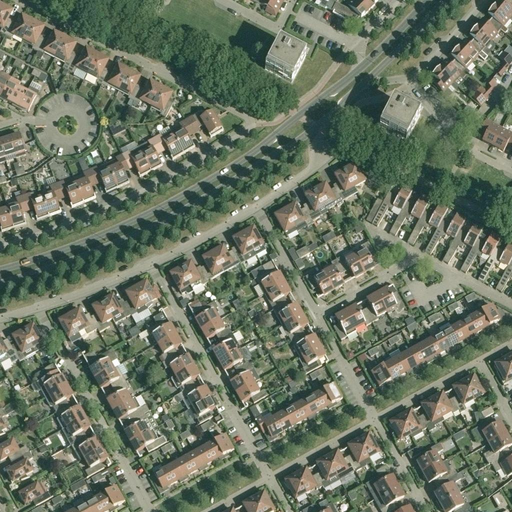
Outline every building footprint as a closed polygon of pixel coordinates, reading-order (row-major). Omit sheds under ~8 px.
[(257,0),(256,3),(267,9),(265,12),(266,12),(271,0),(257,0)] [(283,0),(271,0),(266,12),(275,17),(283,0)] [(325,9),(326,8),(329,0),(324,0),(324,1),(322,0),(319,6),(325,9)] [(329,0),(326,8),(332,12),(336,4),(338,0),(329,0)] [(357,0),(351,0),(347,6),(350,9),(359,18),(361,16),(363,17),(369,11),(357,0)] [(357,0),(369,11),(375,4),(374,3),(376,1),(375,0),(357,0)] [(500,0),(499,0),(494,7),(509,20),(511,16),(511,4),(507,1),(505,4),(500,0)] [(335,16),(354,25),(353,24),(359,18),(350,9),(349,10),(336,4),(332,12),(336,14),(335,16)] [(1,34),(5,36),(12,24),(6,21),(11,12),(6,9),(4,8),(4,7),(2,6),(1,5),(0,7),(0,27),(3,29),(1,34)] [(492,19),(489,22),(500,31),(503,28),(509,20),(494,7),(487,15),(492,19)] [(17,27),(12,24),(5,36),(11,39),(13,35),(23,40),(22,42),(33,22),(31,21),(30,21),(29,20),(27,20),(22,18),(17,27)] [(482,21),(476,29),(491,42),(498,34),(500,31),(489,22),(487,25),(482,21)] [(32,50),(37,53),(44,41),(38,38),(43,28),(38,26),(37,25),(36,24),(35,23),(33,22),(22,42),(33,48),(32,50)] [(474,40),(471,43),(481,52),(491,42),(476,29),(469,36),(474,40)] [(41,60),(43,56),(45,51),(55,57),(54,59),(55,59),(65,38),(64,38),(62,37),(61,37),(59,37),(54,34),(49,44),(44,41),(37,53),(38,53),(35,57),(41,60)] [(62,69),(68,72),(76,57),(70,54),(75,45),(70,42),(69,42),(68,40),(67,39),(65,38),(55,59),(65,65),(62,69)] [(291,84),(305,56),(279,42),(265,70),(291,84)] [(464,42),(457,49),(472,63),(479,55),(481,52),(471,43),(469,46),(464,42)] [(455,61),(452,64),(462,73),(466,76),(469,73),(466,70),(472,63),(457,49),(451,57),(455,61)] [(81,60),(76,57),(68,72),(74,75),(76,70),(87,75),(97,55),(95,54),(94,54),(93,53),(91,53),(86,51),(81,60)] [(499,59),(505,64),(500,69),(504,72),(509,67),(508,67),(511,62),(511,60),(504,53),(499,59)] [(96,83),(101,86),(108,74),(102,71),(107,61),(102,59),(101,57),(100,57),(98,55),(97,55),(87,75),(87,76),(88,73),(98,78),(96,83)] [(408,67),(411,72),(420,66),(416,61),(408,67)] [(445,62),(438,69),(453,83),(459,76),(463,80),(466,76),(462,73),(452,64),(450,67),(445,62)] [(113,77),(108,74),(101,86),(107,89),(108,87),(119,92),(129,71),(128,71),(126,70),(125,70),(123,70),(118,67),(113,77)] [(31,69),(28,75),(34,78),(37,73),(31,69)] [(438,69),(432,76),(436,81),(433,84),(443,93),(453,83),(438,69)] [(500,77),(504,72),(500,69),(496,73),(500,77)] [(128,99),(133,102),(140,90),(134,87),(139,78),(134,75),(133,75),(132,73),(130,72),(129,71),(119,92),(129,97),(128,99)] [(47,78),(37,73),(34,78),(43,83),(45,82),(47,78)] [(0,98),(1,99),(3,95),(11,79),(2,74),(0,77),(0,98)] [(489,87),(485,92),(489,95),(493,91),(493,90),(498,85),(489,77),(484,82),(489,87)] [(3,95),(1,99),(10,103),(18,88),(20,83),(11,79),(3,95)] [(145,93),(140,90),(133,102),(139,105),(141,101),(151,106),(150,108),(151,108),(161,88),(159,87),(158,87),(157,86),(155,86),(150,84),(145,93)] [(19,108),(20,106),(27,92),(18,88),(10,103),(19,108)] [(20,106),(19,108),(28,113),(33,104),(34,105),(38,98),(36,97),(38,93),(29,88),(27,93),(27,92),(20,106)] [(171,94),(166,92),(165,91),(165,90),(164,90),(162,88),(161,88),(151,108),(161,114),(160,116),(166,119),(172,107),(166,104),(171,94)] [(485,92),(480,96),(484,100),(489,95),(485,92)] [(420,115),(413,111),(393,101),(379,129),(405,142),(420,115)] [(467,107),(463,112),(468,116),(472,111),(467,107)] [(194,116),(185,121),(192,133),(198,129),(204,125),(210,135),(209,135),(210,139),(223,131),(221,128),(220,129),(215,119),(216,118),(218,114),(212,111),(211,113),(201,119),(200,118),(194,116)] [(481,117),(476,114),(472,111),(468,116),(477,122),(481,117)] [(183,131),(173,137),(183,154),(194,148),(193,145),(191,145),(190,143),(186,136),(192,133),(185,121),(179,125),(183,131)] [(485,121),(479,134),(485,137),(482,142),(493,147),(502,130),(485,121)] [(107,126),(113,137),(119,134),(113,123),(107,126)] [(506,147),(511,150),(511,148),(511,134),(502,130),(493,147),(503,153),(506,147)] [(16,136),(15,135),(9,137),(14,155),(16,155),(17,158),(27,155),(24,144),(22,145),(19,135),(16,136)] [(160,136),(154,139),(160,151),(166,148),(171,157),(170,158),(172,161),(183,154),(173,137),(164,142),(160,136)] [(2,140),(0,141),(0,143),(6,162),(7,162),(6,158),(14,155),(9,137),(2,139),(2,140)] [(144,145),(138,148),(151,172),(162,166),(160,163),(159,164),(155,154),(160,151),(154,139),(144,145)] [(132,151),(122,156),(128,168),(134,165),(139,174),(138,175),(139,178),(151,172),(138,148),(132,151)] [(117,162),(107,166),(117,189),(129,183),(128,180),(126,181),(122,171),(128,168),(122,156),(116,159),(117,162)] [(355,165),(345,170),(355,188),(365,182),(355,165)] [(96,168),(89,171),(95,184),(101,181),(105,190),(104,191),(106,194),(117,189),(107,166),(97,171),(96,168)] [(333,186),(343,204),(342,202),(357,193),(355,188),(345,170),(335,176),(340,185),(334,188),(333,186)] [(86,181),(76,185),(83,204),(95,199),(94,195),(93,196),(89,186),(95,184),(89,171),(83,174),(86,181)] [(63,182),(56,185),(61,197),(67,195),(71,205),(70,205),(72,209),(83,204),(76,185),(74,181),(64,185),(63,182)] [(49,196),(42,198),(49,217),(61,213),(60,209),(58,210),(55,200),(61,197),(56,185),(46,189),(49,196)] [(325,185),(315,190),(325,208),(334,203),(337,208),(343,204),(333,186),(335,191),(330,194),(325,185)] [(372,225),(377,228),(388,209),(391,210),(391,211),(391,212),(391,211),(392,211),(392,213),(399,217),(398,217),(399,217),(407,202),(407,201),(412,192),(403,187),(398,197),(389,192),(383,203),(376,216),(372,225)] [(303,206),(312,222),(322,216),(319,211),(325,208),(315,190),(305,196),(310,205),(304,208),(303,206)] [(33,194),(22,197),(27,210),(33,208),(37,218),(35,218),(37,221),(49,217),(42,198),(35,201),(33,194)] [(18,206),(7,210),(13,229),(26,225),(25,222),(23,222),(20,212),(27,210),(22,197),(16,199),(18,206)] [(389,234),(395,237),(406,218),(409,220),(408,221),(409,221),(409,220),(411,216),(419,221),(425,211),(430,201),(421,197),(416,206),(407,201),(407,202),(399,217),(398,217),(389,234)] [(377,200),(370,213),(376,216),(383,203),(377,200)] [(285,211),(295,228),(297,233),(307,227),(307,228),(313,224),(312,222),(303,206),(306,211),(300,214),(295,205),(285,211)] [(407,243),(413,246),(423,228),(426,229),(426,230),(427,229),(429,226),(437,230),(443,220),(442,220),(448,211),(439,206),(433,215),(425,211),(419,221),(407,243)] [(0,208),(0,224),(1,229),(0,229),(1,233),(13,229),(7,210),(1,212),(0,208)] [(284,234),(295,228),(285,211),(275,216),(284,234)] [(425,253),(430,256),(441,237),(444,238),(444,239),(444,240),(445,239),(447,235),(455,239),(455,240),(460,230),(460,229),(465,220),(456,215),(451,225),(443,220),(437,230),(425,253)] [(442,262),(448,265),(459,246),(462,248),(461,249),(462,249),(462,248),(464,244),(472,249),(478,239),(483,229),(474,225),(469,234),(460,229),(460,230),(455,240),(442,262)] [(247,230),(247,231),(243,234),(256,257),(266,251),(253,228),(247,230)] [(240,265),(256,257),(243,234),(239,236),(238,235),(233,239),(233,240),(238,249),(232,252),(233,253),(239,264),(240,265)] [(460,271),(466,274),(477,255),(480,257),(479,258),(480,257),(482,254),(490,258),(495,248),(496,248),(501,239),(492,234),(486,243),(478,239),(472,249),(465,263),(460,271)] [(364,251),(355,256),(365,274),(375,268),(369,257),(374,254),(368,243),(362,246),(364,251)] [(499,263),(507,267),(511,259),(511,244),(510,243),(504,253),(496,248),(495,248),(490,258),(478,281),(483,284),(494,265),(497,266),(496,267),(497,268),(497,267),(499,263)] [(224,273),(239,264),(233,253),(228,257),(223,247),(222,247),(216,250),(217,251),(212,253),(224,273)] [(295,253),(299,260),(309,254),(305,248),(295,253)] [(208,282),(214,279),(224,273),(212,253),(208,256),(207,255),(202,258),(202,259),(207,268),(202,271),(208,282)] [(343,257),(337,260),(343,272),(348,269),(354,279),(365,274),(355,256),(345,261),(343,257)] [(495,290),(501,293),(511,274),(511,259),(507,267),(495,290)] [(333,268),(323,274),(333,291),(343,285),(337,275),(343,272),(337,260),(331,264),(333,268)] [(265,274),(267,273),(276,268),(272,262),(262,268),(265,274)] [(202,286),(208,283),(208,282),(202,271),(201,269),(195,272),(190,263),(184,265),(184,266),(180,269),(192,291),(202,285),(202,286)] [(180,292),(182,295),(185,293),(186,295),(188,295),(193,293),(192,291),(180,269),(176,271),(175,270),(170,274),(170,275),(180,292)] [(270,279),(267,273),(265,274),(255,280),(264,295),(284,284),(279,274),(270,279)] [(317,286),(323,297),(333,291),(323,274),(314,279),(311,275),(305,278),(311,289),(317,286)] [(151,303),(156,300),(160,298),(154,287),(150,289),(146,282),(140,285),(140,286),(136,288),(147,309),(152,304),(151,303)] [(264,295),(273,311),(284,305),(281,299),(290,294),(284,284),(264,295)] [(131,303),(125,306),(131,317),(137,313),(138,315),(148,310),(147,309),(136,288),(131,290),(131,289),(125,293),(125,294),(131,303)] [(387,289),(377,295),(388,315),(397,310),(399,312),(405,309),(397,295),(391,298),(387,289)] [(371,309),(366,312),(372,324),(378,320),(376,318),(386,313),(387,315),(388,315),(377,295),(366,301),(371,309)] [(107,300),(102,302),(112,320),(122,314),(125,319),(131,316),(131,317),(125,306),(123,303),(118,306),(113,296),(112,296),(106,299),(107,300)] [(98,319),(93,322),(99,333),(109,328),(106,323),(112,320),(102,302),(98,304),(97,303),(92,307),(92,308),(98,319)] [(195,320),(201,331),(219,321),(213,311),(217,308),(214,302),(203,309),(206,314),(195,320)] [(189,309),(192,315),(202,309),(199,303),(189,309)] [(273,311),(282,327),(302,316),(296,305),(288,310),(284,305),(273,311)] [(355,307),(345,313),(355,330),(364,325),(366,327),(372,324),(366,312),(360,315),(355,307)] [(498,312),(495,313),(492,307),(481,312),(491,329),(494,327),(493,325),(503,319),(498,312)] [(73,314),(69,316),(79,334),(84,330),(87,336),(97,330),(99,334),(99,333),(93,322),(90,317),(84,320),(79,310),(73,312),(73,314)] [(481,312),(471,318),(479,332),(486,329),(487,331),(491,329),(481,312)] [(153,319),(156,325),(167,320),(163,313),(153,319)] [(340,341),(346,338),(356,332),(355,330),(345,313),(335,318),(340,327),(334,330),(340,341)] [(81,339),(78,334),(79,334),(69,316),(64,318),(64,317),(58,321),(59,322),(70,343),(74,341),(76,342),(81,339)] [(307,326),(302,316),(282,327),(281,327),(286,337),(287,337),(291,342),(302,336),(299,331),(307,326)] [(471,318),(461,323),(471,340),(474,338),(473,336),(479,332),(471,318)] [(167,320),(156,325),(157,325),(147,330),(150,337),(149,337),(154,347),(158,345),(175,335),(170,325),(161,330),(158,324),(167,320)] [(217,335),(220,340),(232,334),(228,328),(224,330),(219,321),(201,331),(207,341),(217,335)] [(459,343),(451,329),(448,323),(438,329),(441,335),(451,351),(454,349),(453,347),(459,343)] [(461,323),(451,329),(459,343),(466,340),(467,342),(471,340),(461,323)] [(27,329),(23,331),(32,349),(43,343),(33,326),(33,325),(26,328),(27,329)] [(8,342),(8,343),(19,363),(26,360),(23,354),(32,349),(23,331),(18,334),(17,333),(12,337),(17,347),(12,349),(8,342)] [(240,343),(246,340),(242,332),(236,335),(240,343)] [(213,352),(218,362),(236,352),(233,346),(237,344),(232,334),(220,340),(224,346),(213,352)] [(162,363),(162,364),(176,356),(173,350),(181,346),(175,335),(158,345),(163,355),(161,356),(164,362),(162,363)] [(441,335),(432,340),(440,354),(446,351),(447,353),(451,351),(441,335)] [(291,342),(299,358),(319,347),(314,337),(305,342),(302,336),(291,342)] [(0,364),(9,359),(12,364),(18,360),(19,363),(8,343),(3,346),(0,340),(0,364)] [(432,340),(422,346),(431,362),(434,360),(433,358),(440,354),(432,340)] [(275,350),(272,344),(266,347),(269,353),(275,350)] [(422,346),(412,351),(420,366),(426,362),(427,364),(431,362),(422,346)] [(320,368),(320,367),(317,362),(325,357),(319,347),(299,358),(302,357),(307,367),(302,369),(306,375),(320,368)] [(90,370),(95,380),(113,370),(110,364),(117,360),(112,350),(97,358),(100,364),(90,370)] [(412,351),(402,357),(411,373),(414,371),(413,369),(420,366),(412,351)] [(83,358),(86,364),(97,359),(93,352),(83,358)] [(235,366),(238,372),(249,365),(246,359),(241,362),(236,352),(218,362),(224,372),(235,366)] [(170,367),(175,377),(193,367),(187,357),(179,361),(176,356),(162,364),(165,369),(170,367)] [(402,357),(392,362),(400,377),(406,373),(407,375),(411,373),(402,357)] [(505,383),(511,379),(511,371),(505,359),(493,367),(498,374),(499,373),(505,383)] [(392,362),(382,368),(391,384),(394,382),(393,380),(400,377),(392,362)] [(44,370),(48,377),(58,371),(54,364),(44,370)] [(230,383),(236,393),(259,381),(254,371),(253,372),(249,365),(238,372),(241,377),(230,383)] [(199,377),(193,367),(175,377),(171,379),(177,390),(179,389),(182,393),(179,395),(193,387),(190,382),(199,377)] [(112,384),(115,390),(126,383),(117,368),(113,370),(95,380),(101,390),(112,384)] [(387,386),(391,384),(382,368),(371,373),(379,388),(386,384),(387,386)] [(67,387),(58,371),(48,377),(38,382),(41,388),(44,387),(49,397),(67,387)] [(476,377),(463,383),(473,401),(483,395),(478,385),(479,384),(476,377)] [(259,393),(254,384),(259,381),(236,393),(242,404),(252,398),(255,403),(267,397),(263,391),(259,393)] [(107,401),(113,411),(130,402),(125,392),(129,389),(126,383),(115,390),(118,395),(107,401)] [(453,389),(454,391),(458,397),(452,400),(460,414),(466,411),(463,406),(473,401),(463,383),(453,389)] [(334,385),(323,391),(332,408),(336,406),(335,404),(341,400),(334,385)] [(52,407),(56,414),(67,407),(64,402),(72,397),(67,387),(49,397),(55,406),(52,407)] [(187,398),(193,408),(210,398),(205,388),(196,393),(193,387),(179,395),(182,401),(187,398)] [(323,391),(313,397),(321,411),(328,408),(329,410),(332,408),(323,391)] [(129,416),(132,421),(149,412),(145,406),(140,396),(130,402),(113,411),(118,422),(129,416)] [(443,396),(439,397),(432,400),(442,419),(452,413),(453,415),(459,412),(460,414),(452,400),(447,403),(443,396)] [(313,397),(303,402),(313,419),(316,417),(315,415),(321,411),(313,397)] [(199,425),(211,419),(208,413),(216,409),(210,398),(193,408),(198,418),(196,419),(199,425)] [(422,407),(423,409),(426,414),(421,417),(427,429),(433,426),(432,424),(442,419),(432,400),(422,407)] [(303,402),(293,408),(301,422),(308,419),(309,421),(313,419),(303,402)] [(61,418),(67,428),(62,430),(62,431),(84,418),(79,408),(70,413),(67,407),(56,414),(59,419),(61,418)] [(293,408),(283,413),(293,430),(296,428),(295,426),(301,422),(293,408)] [(494,414),(491,408),(481,414),(484,419),(494,414)] [(125,433),(130,443),(152,431),(144,415),(149,412),(132,421),(135,427),(125,433)] [(283,413),(274,419),(282,433),(288,430),(289,432),(293,430),(283,413)] [(411,413),(408,415),(400,418),(410,436),(412,439),(423,433),(422,432),(427,429),(421,417),(415,420),(411,413)] [(217,425),(221,423),(223,421),(220,416),(214,420),(217,425)] [(62,431),(70,446),(84,439),(81,433),(90,428),(84,418),(62,431)] [(395,444),(400,442),(410,436),(400,418),(389,426),(393,432),(394,434),(392,436),(395,444)] [(267,431),(264,433),(269,443),(276,439),(275,437),(282,433),(274,419),(263,425),(267,431)] [(168,429),(171,430),(175,428),(171,421),(165,424),(168,429)] [(214,427),(211,421),(205,425),(208,430),(214,427)] [(485,439),(489,445),(506,435),(500,424),(489,430),(486,424),(472,432),(478,443),(485,439)] [(147,447),(150,453),(166,444),(163,437),(158,440),(152,431),(130,443),(136,453),(147,447)] [(371,435),(358,441),(368,459),(378,453),(373,443),(374,443),(371,435)] [(483,456),(489,466),(503,458),(500,453),(511,445),(506,435),(489,445),(492,451),(483,456)] [(225,437),(215,443),(224,459),(227,457),(226,455),(233,451),(225,437)] [(79,450),(84,459),(102,450),(96,439),(87,444),(84,439),(70,446),(74,452),(79,450)] [(10,456),(13,462),(29,453),(26,447),(18,451),(13,441),(8,444),(7,441),(1,445),(2,447),(0,448),(0,460),(1,462),(10,456)] [(348,448),(349,449),(352,455),(347,458),(355,472),(371,464),(368,459),(358,441),(348,448)] [(215,443),(205,448),(213,462),(219,459),(220,461),(224,459),(215,443)] [(416,463),(422,474),(440,464),(436,455),(443,451),(439,444),(425,452),(428,457),(416,463)] [(38,449),(41,455),(48,452),(44,445),(38,449)] [(205,448),(195,454),(204,470),(207,468),(206,466),(213,462),(205,448)] [(406,454),(410,460),(420,454),(417,448),(406,454)] [(88,478),(102,470),(99,465),(107,460),(102,450),(84,459),(90,469),(85,472),(88,478)] [(33,459),(29,453),(13,462),(16,467),(7,473),(10,477),(9,478),(12,484),(20,479),(21,481),(27,479),(26,476),(32,472),(27,462),(33,459)] [(195,454),(185,459),(193,473),(199,470),(200,472),(204,470),(195,454)] [(338,454),(334,455),(327,458),(337,477),(339,481),(355,472),(347,458),(342,461),(338,454)] [(317,465),(318,467),(321,472),(316,475),(322,487),(328,484),(327,482),(337,477),(327,458),(317,465)] [(503,458),(489,466),(491,464),(496,473),(503,470),(507,477),(511,474),(511,459),(506,463),(503,458)] [(185,459),(175,465),(184,481),(187,479),(186,477),(193,473),(185,459)] [(440,478),(443,483),(457,475),(452,466),(449,467),(445,461),(440,464),(422,474),(428,484),(440,478)] [(175,465),(165,470),(173,485),(179,481),(180,483),(184,481),(175,465)] [(375,472),(379,478),(389,472),(386,466),(375,472)] [(151,478),(155,485),(160,494),(167,490),(166,488),(173,485),(165,470),(154,476),(151,478)] [(306,471),(302,473),(295,476),(305,494),(315,489),(316,491),(322,487),(316,475),(310,479),(306,471)] [(436,502),(438,506),(458,495),(452,485),(459,482),(458,481),(461,480),(462,475),(461,473),(457,475),(443,483),(440,485),(443,490),(434,495),(436,499),(436,502)] [(295,500),(305,494),(295,476),(284,484),(288,490),(289,490),(295,500)] [(377,478),(365,485),(374,501),(398,487),(392,477),(380,484),(377,478)] [(74,485),(77,491),(86,486),(83,481),(74,485)] [(56,486),(59,492),(65,489),(62,482),(56,486)] [(38,506),(51,499),(48,492),(43,495),(37,485),(33,488),(31,485),(26,489),(27,491),(18,495),(22,501),(23,501),(25,505),(34,500),(38,506)] [(398,487),(374,501),(380,511),(390,511),(395,510),(392,505),(404,498),(398,487)] [(115,488),(105,494),(114,510),(118,509),(117,506),(123,503),(115,488)] [(105,494),(95,500),(102,511),(106,511),(110,510),(110,511),(111,511),(114,510),(105,494)] [(266,494),(253,499),(260,511),(273,511),(274,511),(268,502),(269,501),(266,494)] [(452,511),(454,511),(465,511),(470,509),(467,504),(463,506),(458,495),(438,506),(440,511),(443,511),(452,511)] [(244,506),(244,508),(247,511),(260,511),(253,499),(244,506)] [(102,511),(95,500),(85,505),(89,511),(102,511)]
